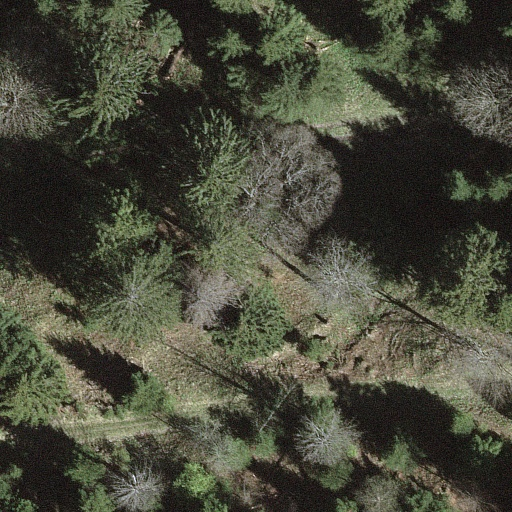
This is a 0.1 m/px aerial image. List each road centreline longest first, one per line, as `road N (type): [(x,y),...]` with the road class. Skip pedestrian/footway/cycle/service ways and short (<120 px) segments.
road 1 (track): [(511,127),(197,124),(0,184)]
road 2 (track): [(0,444),(511,380)]
